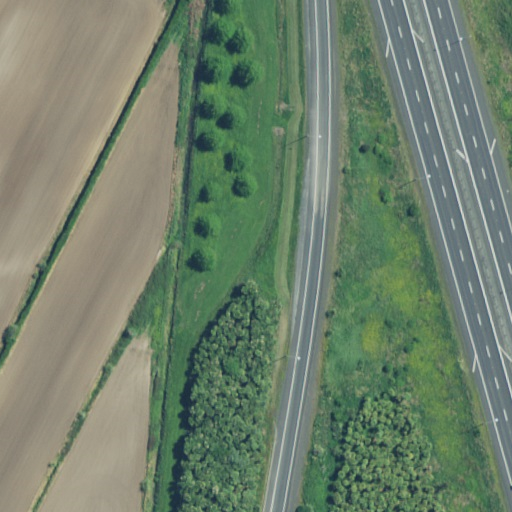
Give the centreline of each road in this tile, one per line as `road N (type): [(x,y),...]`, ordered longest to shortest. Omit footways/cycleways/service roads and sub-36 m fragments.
road 1 (motorway): [(276,511),(324,222),(330,88),(323,0)]
road 2 (motorway): [(511,415),(393,0)]
road 3 (motorway): [(441,0),(511,256)]
